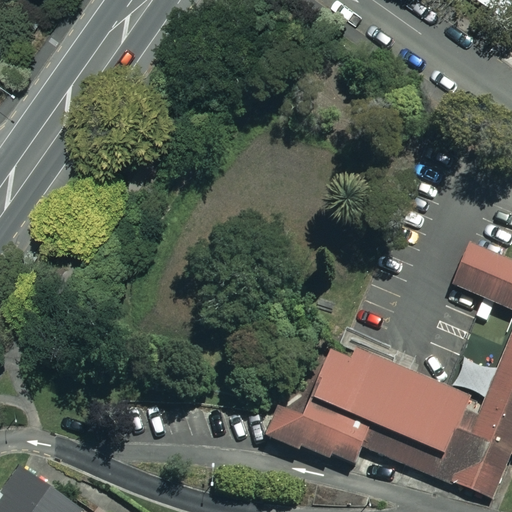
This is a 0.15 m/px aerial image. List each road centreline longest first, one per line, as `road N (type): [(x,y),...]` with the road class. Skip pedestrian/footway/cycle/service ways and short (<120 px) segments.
road 1 (secondary): [(141,0),(0,200)]
road 2 (residential): [(371,0),(511,97)]
